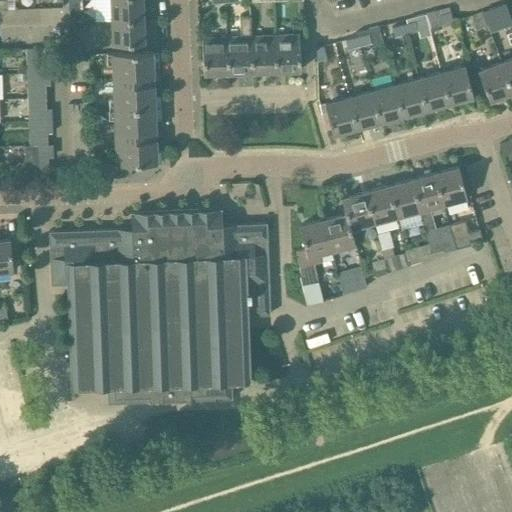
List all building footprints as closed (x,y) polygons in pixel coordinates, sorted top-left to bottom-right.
[(79,10),(79,0),(68,0),(69,10),(79,10)] [(143,19),(142,0),(110,0),(111,20),(143,19)] [(482,11),(487,25),(490,32),(511,24),(511,22),(505,4),(505,3),(482,11)] [(453,22),(450,11),(438,15),(437,11),(441,25),(453,22)] [(487,25),(482,11),(471,16),(476,29),(487,25)] [(226,37),(228,72),(252,72),(250,16),(240,17),(240,37),(226,37)] [(252,72),(276,71),(274,35),(251,36),(251,16),(250,16),(252,72)] [(144,43),(143,19),(111,20),(112,45),(144,43)] [(403,24),(406,35),(418,31),(415,21),(403,24)] [(403,35),(406,35),(403,24),(391,27),(395,43),(404,41),(403,35)] [(369,33),(357,36),(360,47),(372,44),(369,33)] [(299,34),(274,35),(276,71),(300,70),(299,34)] [(360,47),(357,36),(345,39),(344,39),(347,50),(360,47)] [(228,72),(226,37),(202,38),(203,73),(228,72)] [(70,42),(70,54),(80,54),(80,42),(70,42)] [(327,59),(323,45),(316,47),(316,62),(327,59)] [(17,73),(17,74),(45,73),(44,48),(25,49),(26,73),(17,73)] [(109,109),(155,107),(152,51),(132,52),(106,53),(107,64),(112,64),(113,98),(108,98),(109,109)] [(511,58),(501,62),(511,91),(511,58)] [(511,92),(511,91),(501,62),(478,71),(482,82),(489,101),(511,92)] [(465,66),(441,72),(449,103),(473,97),(465,66)] [(449,103),(441,72),(418,78),(426,109),(449,103)] [(46,97),(45,73),(17,74),(18,82),(27,82),(27,97),(46,97)] [(403,115),(426,109),(418,78),(395,85),(403,115)] [(372,91),(380,122),(403,115),(395,85),(372,91)] [(357,128),(380,122),(372,91),(348,97),(357,128)] [(27,97),(28,122),(47,121),(46,97),(27,97)] [(333,134),(357,128),(348,97),(325,103),(333,134)] [(157,163),(155,107),(109,109),(109,119),(114,119),(116,153),(110,153),(111,164),(99,165),(99,177),(131,176),(131,164),(157,163)] [(23,146),(48,145),(47,121),(28,122),(29,136),(22,136),(23,146)] [(511,139),(499,144),(502,153),(511,150),(511,151),(511,139)] [(41,157),(25,158),(25,177),(49,176),(48,157),(41,157)] [(443,204),(467,197),(458,167),(435,173),(443,204)] [(443,204),(435,173),(411,179),(420,210),(431,253),(442,250),(443,252),(456,249),(449,225),(436,228),(430,207),(443,204)] [(388,185),(393,205),(396,216),(420,210),(411,179),(388,185)] [(396,216),(393,205),(388,185),(365,192),(373,222),(396,216)] [(351,228),(355,243),(365,241),(361,226),(373,222),(365,192),(341,198),(345,212),(345,213),(346,213),(350,228),(351,228)] [(232,398),(231,381),(250,380),(248,330),(247,315),(247,305),(263,305),(263,314),(270,314),(267,229),(266,223),(222,225),(221,209),(131,212),(131,228),(49,231),(51,284),(67,284),(67,296),(68,303),(71,387),(107,386),(108,403),(232,398)] [(345,213),(323,219),(331,250),(355,244),(355,243),(351,228),(350,228),(346,213),(345,213),(345,212),(345,213)] [(323,219),(299,226),(305,248),(295,251),(300,267),(321,262),(319,253),(331,250),(323,219)] [(465,220),(449,225),(456,249),(469,245),(471,245),(470,241),(481,238),(479,229),(468,232),(465,220)] [(378,240),(381,249),(393,246),(390,237),(378,240)] [(10,239),(0,239),(0,272),(13,271),(10,239)] [(431,253),(429,244),(417,247),(420,256),(431,253)] [(383,259),(384,263),(387,272),(409,265),(406,252),(383,259)] [(387,272),(384,263),(383,259),(372,262),(374,271),(378,270),(380,274),(387,272)] [(353,273),(347,270),(337,272),(339,279),(343,293),(357,289),(354,278),(353,273)] [(314,282),(312,274),(302,276),(300,277),(307,305),(320,302),(323,301),(318,281),(314,282)] [(263,314),(263,305),(247,305),(247,315),(263,314)] [(316,367),(350,356),(345,341),(311,352),(316,367)]
